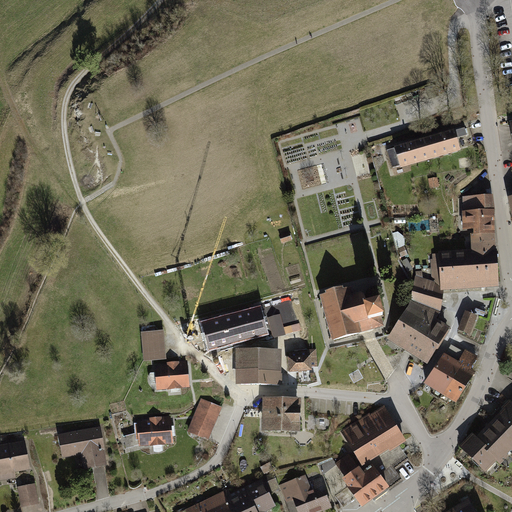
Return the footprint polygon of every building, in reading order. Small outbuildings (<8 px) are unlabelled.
[(457,129),(394,148),(401,171),(464,152),(457,129)] [(438,179),(431,180),(431,189),(439,188),(438,179)] [(244,207),(252,227),(281,216),(273,196),(244,207)] [(475,253),(432,256),(433,284),(444,287),(498,283),(496,252),(494,252),(491,196),(463,198),(464,227),(476,227),(476,235),(473,236),(475,253)] [(433,284),(414,279),(412,301),(410,308),(391,336),(430,360),(448,331),(437,324),(444,287),(433,284)] [(355,285),(321,293),(332,342),(389,329),(386,317),(388,317),(383,298),(369,301),(367,288),(356,291),(355,285)] [(477,319),(465,315),(458,334),(470,338),(477,319)] [(163,334),(141,336),(144,365),(166,363),(163,334)] [(277,350),(241,349),(240,385),(280,385),(280,376),(276,376),(277,350)] [(309,357),(288,358),(289,372),(311,371),(310,367),(317,366),(316,350),(309,350),(309,357)] [(443,356),(426,385),(455,402),(471,375),(468,373),(476,359),(466,352),(458,365),(443,356)] [(154,370),(156,394),(189,392),(187,364),(166,366),(166,370),(154,370)] [(264,398),(263,431),(302,432),(302,399),(264,398)] [(224,410),(201,401),(188,434),(210,443),(224,410)] [(474,436),(462,448),(485,470),(496,459),(500,463),(511,450),(511,406),(511,405),(478,440),(474,436)] [(370,413),(341,432),(364,467),(390,450),(392,452),(408,442),(385,406),(371,415),(370,413)] [(149,424),(135,425),(137,450),(173,447),(171,419),(149,421),(149,424)] [(99,431),(58,438),(63,463),(81,460),(83,474),(106,471),(99,431)] [(24,443),(0,447),(0,479),(14,477),(13,472),(29,469),(24,443)] [(386,467),(409,458),(405,448),(382,457),(386,467)] [(348,481),(345,483),(362,506),(386,489),(371,469),(363,475),(349,456),(336,465),(348,481)] [(308,475),(279,486),(288,511),(329,511),(332,511),(320,479),(310,483),(308,475)] [(232,511),(264,511),(264,510),(275,505),(264,482),(231,498),(228,492),(224,494),(232,511)] [(35,486),(19,489),(22,507),(38,504),(35,486)] [(232,511),(224,494),(183,511),(232,511)] [(476,511),(468,500),(449,511),(476,511)]
